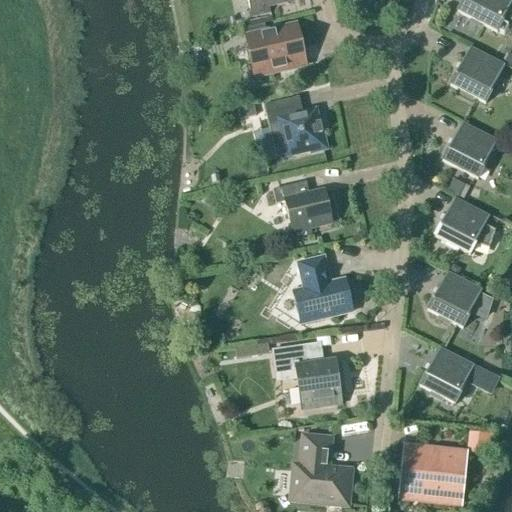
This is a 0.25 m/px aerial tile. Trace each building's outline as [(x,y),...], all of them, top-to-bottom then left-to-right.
[(246,0),(251,18),(269,14),(267,8),(290,3),(288,0),(246,0)] [(511,0),(464,0),(457,13),(456,14),(471,22),(470,24),(480,29),(481,27),(496,35),(497,34),(496,34),(504,19),(511,21),(511,0)] [(265,35),(263,25),(243,30),(252,74),(258,77),(304,67),(295,28),(265,35)] [(484,105),(504,67),(469,49),(450,87),(449,87),(449,88),(461,94),(460,96),(471,102),(472,100),(484,106),(485,105),(484,105)] [(511,58),(508,56),(503,66),(511,70),(511,58)] [(298,99),(263,108),(268,129),(275,161),(285,158),(285,160),(309,154),(309,156),(327,152),(322,135),(321,135),(315,112),(301,115),(298,99)] [(253,109),(238,113),(240,122),(255,119),(253,109)] [(477,181),(496,143),(461,125),(442,163),(442,162),(441,164),(477,182),(477,181)] [(453,183),(447,194),(459,200),(459,201),(462,203),(469,190),(465,188),(465,189),(453,183)] [(308,197),(305,184),(272,192),(275,206),(284,204),(292,241),(310,237),(309,231),(331,225),(323,194),(308,197)] [(488,251),(494,233),(484,228),(489,219),(454,201),(434,238),(433,239),(446,245),(445,248),(455,253),(457,251),(469,257),(469,256),(474,246),(488,251)] [(328,286),(322,260),(297,266),(303,292),(292,294),(300,326),(351,314),(343,282),(328,286)] [(452,267),(448,274),(455,278),(457,273),(456,269),(452,267)] [(484,320),(490,303),(478,298),(481,292),(446,274),(427,312),(426,313),(438,319),(437,321),(448,327),(449,325),(462,331),(462,330),(469,315),(484,320)] [(318,365),(315,348),(272,354),(277,383),(296,380),(300,412),(340,407),(334,363),(318,365)] [(267,350),(246,353),(247,363),(268,360),(267,350)] [(499,381),(439,350),(419,388),(418,389),(431,395),(430,397),(440,403),(441,401),(454,407),(454,406),(466,383),(491,397),(499,381)] [(485,456),(488,436),(470,433),(466,453),(485,456)] [(328,472),(331,441),(301,438),(299,469),(294,469),(291,503),(346,508),(349,474),(328,472)] [(464,460),(460,455),(431,452),(425,457),(423,454),(404,452),(399,501),(459,508),(464,460)]
